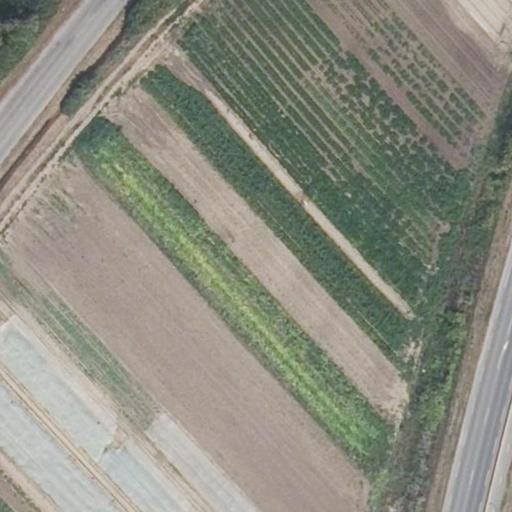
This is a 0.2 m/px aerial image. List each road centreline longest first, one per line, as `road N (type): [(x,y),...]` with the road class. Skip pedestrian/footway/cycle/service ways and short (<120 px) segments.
road 1 (secondary): [(511,318),(462,511)]
road 2 (tertiary): [(0,141),(112,0)]
